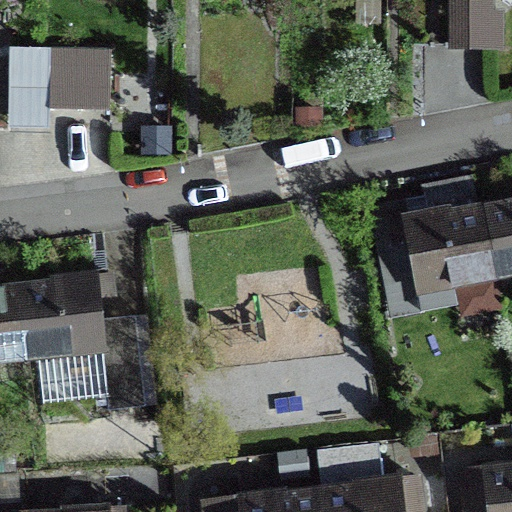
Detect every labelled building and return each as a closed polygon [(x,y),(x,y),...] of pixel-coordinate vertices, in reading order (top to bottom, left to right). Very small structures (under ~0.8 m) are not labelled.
[(493,13),(492,0),(447,0),(447,52),(502,52),(502,13),(493,13)] [(51,49),(9,49),(8,133),(29,133),(50,133),(50,113),(51,49)] [(82,113),(109,113),(110,49),(51,49),(50,113),(82,113)] [(321,131),(322,110),(295,109),(294,129),(321,131)] [(458,310),(453,286),(511,275),(511,203),(480,209),(474,176),(444,182),(421,186),(424,198),(395,203),(367,208),(388,323),(457,310),(458,310)] [(49,283),(16,287),(0,288),(0,370),(102,360),(106,359),(102,321),(106,321),(104,307),(117,306),(114,279),(102,280),(98,281),(98,275),(58,280),(49,281),(49,283)] [(147,316),(106,321),(102,321),(106,359),(102,360),(106,401),(108,413),(157,408),(147,316)] [(425,511),(422,479),(402,481),(402,478),(385,480),(381,445),(316,452),(321,491),(288,495),(287,492),(199,502),(199,511),(425,511)] [(310,479),(307,451),(277,455),(280,483),(310,479)] [(511,511),(511,465),(457,471),(460,511),(511,511)]
